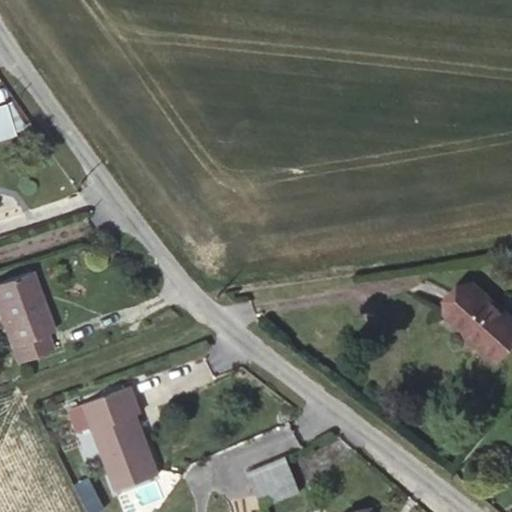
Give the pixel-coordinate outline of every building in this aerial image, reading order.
[(8,101),(0,104),(0,140),(20,133),(8,101)] [(0,166),(4,181),(49,168),(37,133),(0,144),(0,166)] [(0,213),(0,257),(13,253),(0,213)] [(511,284),(487,270),(469,302),(511,327),(511,284)] [(76,315),(68,294),(27,309),(52,380),(88,368),(83,354),(88,352),(81,330),(74,332),(70,316),(76,315)] [(161,408),(112,423),(136,502),(179,489),(169,454),(165,455),(164,450),(168,449),(163,434),(168,432),(161,408)] [(317,511),(304,478),(268,493),(273,511),(317,511)]
